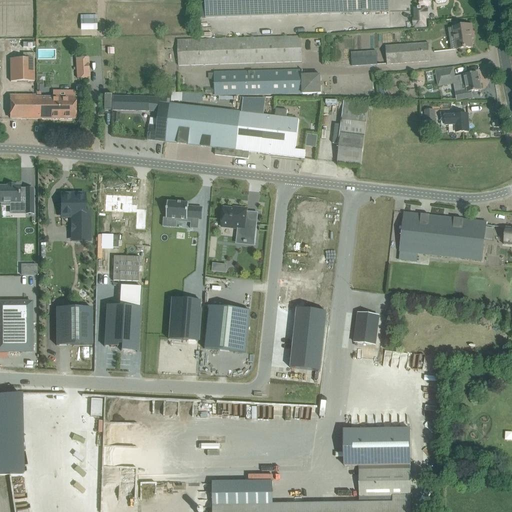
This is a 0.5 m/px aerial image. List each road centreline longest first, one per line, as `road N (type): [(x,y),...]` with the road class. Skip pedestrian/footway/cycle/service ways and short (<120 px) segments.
road 1 (unclassified): [(283,178),(260,389),(0,376)]
road 2 (unclassified): [(283,178),(0,148)]
road 3 (unclassified): [(511,190),(471,197),(283,178)]
